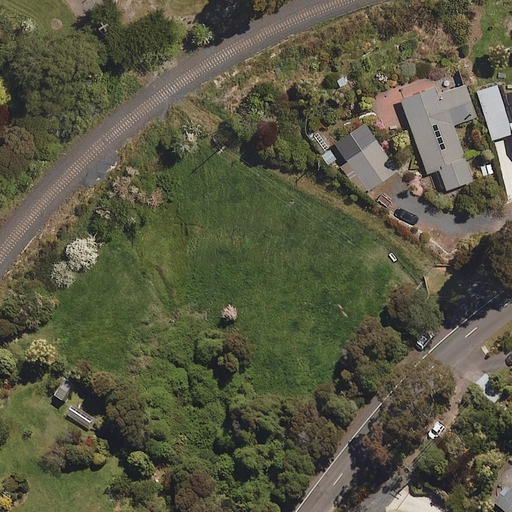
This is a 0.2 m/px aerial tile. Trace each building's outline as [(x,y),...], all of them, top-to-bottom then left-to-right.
[(474,115),(462,81),(401,103),(426,173),(438,168),(445,189),(471,180),(451,124),(474,115)] [(511,121),(506,123),(493,84),(475,90),(491,139),(511,132),(511,136),(511,121)] [(396,169),(363,122),(332,144),(365,191),(396,169)] [(318,128),(307,135),(326,164),(337,157),(318,128)] [(502,394),(486,375),(475,385),(490,403),(502,394)] [(76,387),(67,380),(52,399),(62,406),(76,387)] [(511,511),(511,491),(499,507),(506,511),(511,511)]
